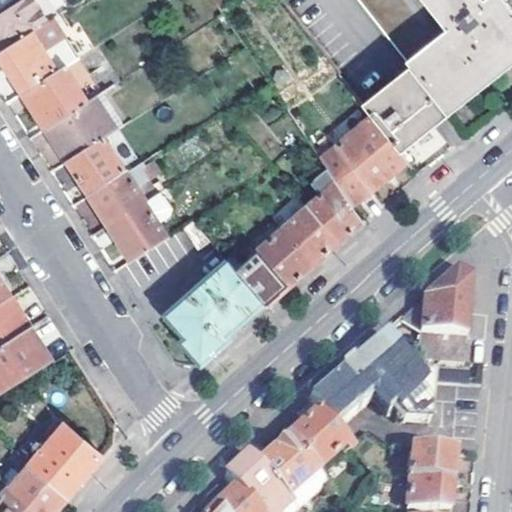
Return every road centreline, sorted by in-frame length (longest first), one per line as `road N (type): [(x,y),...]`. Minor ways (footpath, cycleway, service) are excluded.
road 1 (secondary): [(482,177),(181,444)]
road 2 (residential): [(0,162),(181,444)]
